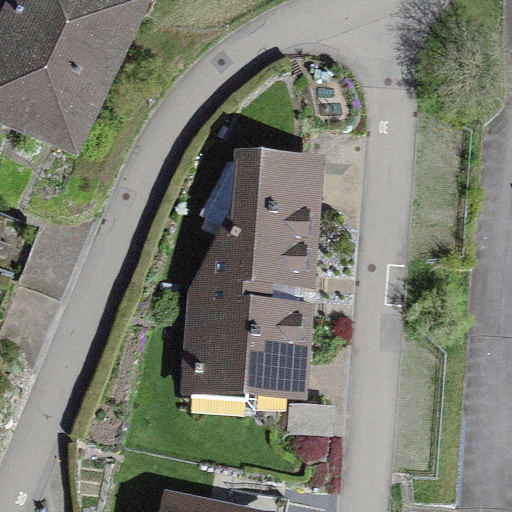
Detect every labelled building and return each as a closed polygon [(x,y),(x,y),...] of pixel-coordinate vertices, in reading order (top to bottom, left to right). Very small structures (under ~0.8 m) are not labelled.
[(141,4),(133,0),(19,0),(0,42),(0,46),(22,57),(0,104),(0,116),(73,150),(141,4)] [(484,126),(429,122),(418,265),(473,269),(484,126)] [(312,175),(268,167),(207,289),(304,296),(312,175)] [(31,228),(0,215),(0,277),(10,281),(31,228)] [(0,305),(10,281),(0,277),(0,305)] [(296,396),(304,296),(207,289),(199,298),(193,377),(247,383),(247,393),(296,396)] [(468,336),(413,332),(401,503),(456,507),(468,336)] [(222,511),(188,511),(173,509),(172,511),(287,511),(290,504),(227,490),(222,511)]
